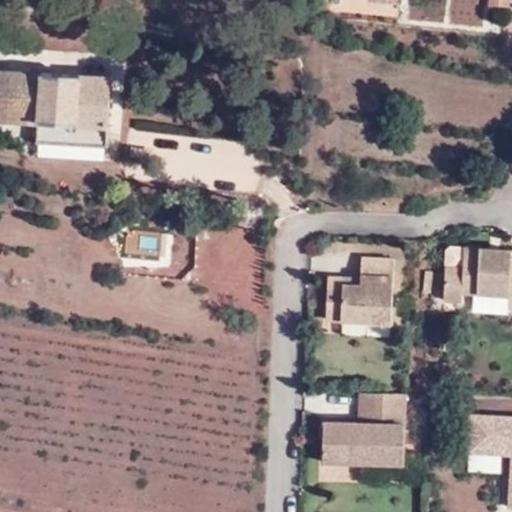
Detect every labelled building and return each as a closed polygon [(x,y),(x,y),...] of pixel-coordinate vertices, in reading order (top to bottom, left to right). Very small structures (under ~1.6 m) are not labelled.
[(112,76),(0,71),(0,119),(38,122),(38,142),(108,145),(112,76)] [(511,251),(500,251),(500,258),(491,258),(491,250),(465,249),(465,271),(446,270),(446,302),(463,303),(464,295),(511,296),(511,308),(511,251)] [(347,287),(347,280),(330,279),(329,322),(393,324),(397,262),(365,260),(364,280),(363,288),(347,287)] [(364,280),(347,280),(347,287),(363,288),(364,280)] [(404,464),(406,395),(361,394),(359,423),(323,423),(323,462),(404,464)] [(511,416),(472,414),(469,453),(511,455),(511,487),(511,507),(511,416)]
